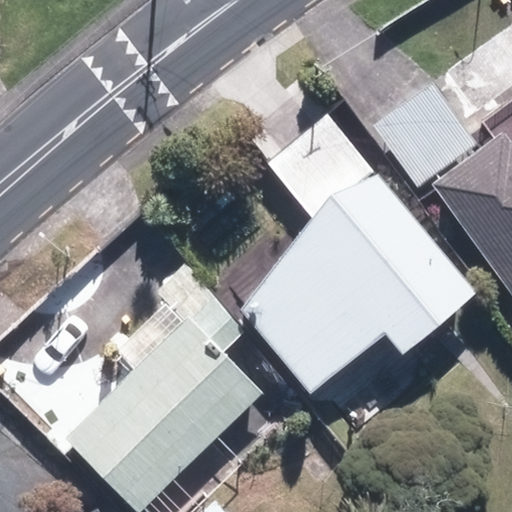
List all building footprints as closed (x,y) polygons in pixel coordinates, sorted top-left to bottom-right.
[(476,137),(431,76),(406,95),(370,122),(416,183),(476,137)] [(473,283),(327,108),(297,133),(267,158),(309,208),(239,300),(309,384),(383,323),(400,343),(473,283)] [(511,285),(511,136),(507,140),(499,129),(432,179),(511,285)] [(146,502),(154,511),(189,511),(237,466),(211,439),(265,387),(225,345),(246,325),(183,260),(157,285),(186,315),(65,430),(140,508),(146,502)] [(232,511),(217,496),(199,511),(232,511)] [(103,511),(98,501),(74,511),(103,511)]
